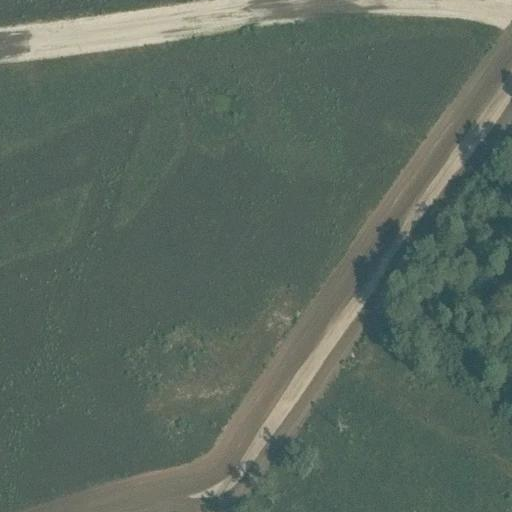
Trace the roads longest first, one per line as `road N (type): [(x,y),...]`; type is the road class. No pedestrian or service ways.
road 1 (track): [(208,511),(511,84)]
road 2 (track): [(335,0),(0,43)]
road 3 (track): [(233,475),(88,511)]
